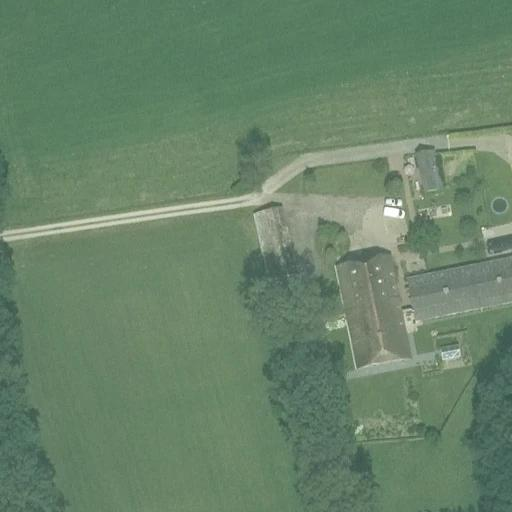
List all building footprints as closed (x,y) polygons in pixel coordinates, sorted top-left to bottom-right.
[(443,190),(435,151),(415,156),(424,195),(443,190)] [(283,209),(253,216),(268,282),(297,275),(283,209)] [(379,318),(400,314),(390,258),(338,268),(348,320),(378,315),(379,318)] [(511,260),(407,282),(413,312),(415,323),(511,303),(511,260)] [(378,315),(348,320),(357,370),(409,361),(401,315),(400,314),(379,318),(378,315)] [(435,344),(435,356),(453,356),(452,344),(435,344)]
